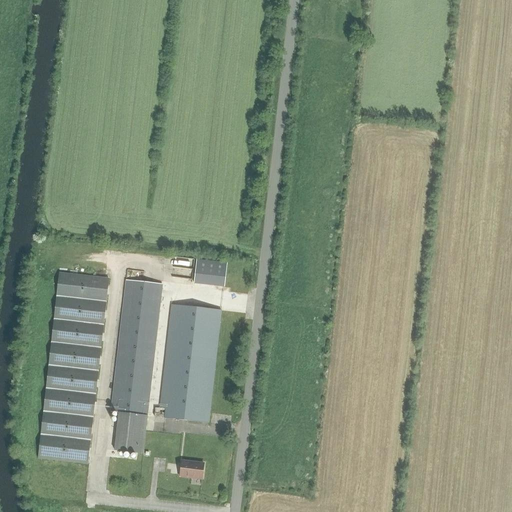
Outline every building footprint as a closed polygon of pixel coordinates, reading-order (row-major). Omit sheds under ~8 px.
[(226,286),(228,261),(197,259),(195,284),(226,286)] [(59,273),(54,319),(38,459),(88,464),(109,279),(59,273)] [(119,413),(114,451),(143,454),(162,285),(126,281),(111,412),(119,413)] [(221,311),(172,306),(160,409),(155,408),(154,417),(165,418),(209,423),(221,311)] [(202,480),(204,464),(182,461),(181,470),(176,469),(176,477),(202,480)]
